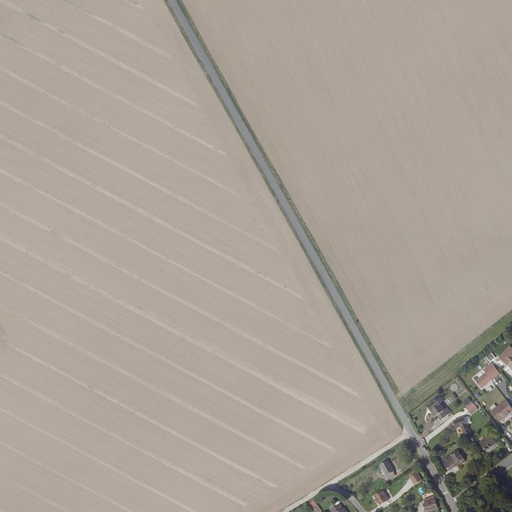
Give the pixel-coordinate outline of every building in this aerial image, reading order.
[(511,347),(509,345),(498,358),(507,365),(504,370),(511,376),(511,347)] [(489,362),(495,359),(492,353),(486,356),(489,362)] [(494,367),(478,380),(483,385),(484,386),(499,373),(494,367)] [(449,396),(452,401),(457,399),(454,393),(449,396)] [(462,401),(465,406),(471,402),(468,397),(462,401)] [(438,416),(445,410),(436,399),(428,406),(433,413),(436,417),(438,416)] [(497,407),(492,410),(494,413),(500,421),(507,415),(511,411),(511,408),(506,401),(497,407)] [(470,412),(476,407),(473,403),(466,408),(470,412)] [(478,409),(476,407),(470,412),(472,415),(478,409)] [(447,408),(445,410),(438,416),(441,420),(451,412),(447,408)] [(463,433),(469,430),(467,424),(465,417),(454,421),(454,422),(452,423),(454,428),(456,427),(456,428),(461,426),(463,433)] [(491,435),(480,443),(486,451),(497,443),(491,435)] [(457,463),(458,465),(465,461),(458,451),(442,460),(448,469),(457,463)] [(386,475),(392,471),(393,471),(387,460),(379,465),(385,475),(386,475)] [(417,472),(409,477),(414,485),(422,480),(417,472)] [(372,495),(377,506),(388,501),(383,490),(372,495)] [(425,507),(424,508),(424,509),(423,510),(423,511),(426,511),(438,508),(433,496),(423,500),(424,503),(425,507)]
